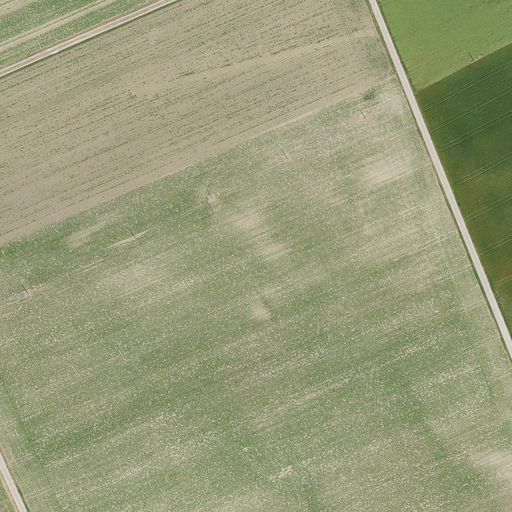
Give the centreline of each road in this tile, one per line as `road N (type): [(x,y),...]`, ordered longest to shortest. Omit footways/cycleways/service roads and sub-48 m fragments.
road 1 (track): [(511,352),(372,0)]
road 2 (track): [(168,0),(0,73)]
